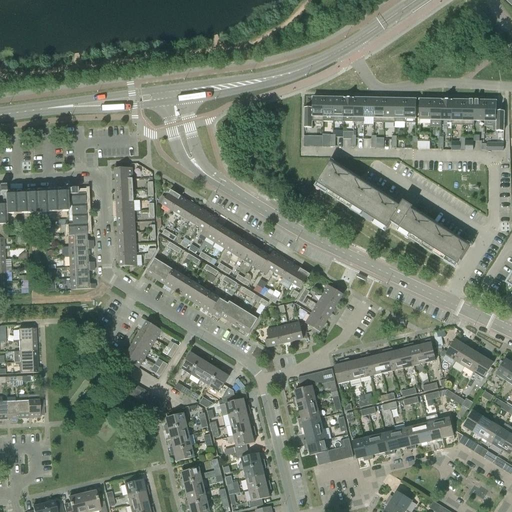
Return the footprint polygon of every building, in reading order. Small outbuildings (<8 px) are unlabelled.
[(313,108),(312,108),(312,122),(324,122),(324,117),(323,117),(324,98),(313,98),(313,108)] [(323,117),(324,117),(333,117),(334,99),(324,98),(323,117)] [(344,118),(344,99),(334,99),(333,117),(343,118),(344,118)] [(354,99),(344,99),(344,118),(343,118),(343,122),(354,123),(354,118),(354,99)] [(354,118),(364,118),(364,99),(354,99),(354,118)] [(364,118),(374,118),(374,99),(364,99),(364,118)] [(374,118),(374,123),(384,123),(385,100),(374,99),(374,118)] [(395,123),(395,119),(395,100),(385,100),(384,123),(395,123)] [(395,119),(405,119),(405,100),(395,100),(395,119)] [(416,100),(405,100),(405,119),(415,119),(416,100)] [(419,120),(430,120),(431,100),(419,100),(419,120)] [(430,120),(441,121),(442,101),(431,100),(430,120)] [(441,121),(452,121),(452,101),(442,101),(441,121)] [(463,121),(463,101),(452,101),(452,121),(451,126),(463,126),(463,121)] [(474,126),(474,121),(474,101),(463,101),(463,121),(463,126),(474,126)] [(474,121),(484,122),(485,102),(474,101),(474,121)] [(496,122),(496,112),(496,102),(485,102),(484,122),(496,122)] [(323,135),(323,147),(330,147),(330,141),(331,135),(323,135)] [(391,223),(458,266),(469,247),(411,210),(413,208),(403,202),(400,207),(330,163),(316,184),(387,229),(391,223)] [(115,165),(116,181),(133,180),(132,169),(123,169),(123,165),(115,165)] [(116,181),(116,191),(133,191),(133,180),(116,181)] [(68,236),(87,235),(85,194),(77,194),(77,190),(77,189),(70,189),(72,225),(67,225),(68,236)] [(116,191),(117,202),(134,201),(133,191),(116,191)] [(172,211),(181,197),(171,191),(166,199),(163,197),(158,203),(172,211)] [(5,195),(5,205),(6,205),(7,215),(68,212),(67,193),(6,195),(5,195)] [(181,217),(190,202),(181,197),(172,211),(181,217)] [(117,202),(117,213),(134,212),(134,201),(117,202)] [(190,223),(199,208),(190,202),(181,217),(190,223)] [(199,228),(208,214),(199,208),(190,223),(199,228)] [(118,224),(135,223),(134,212),(117,213),(118,224)] [(208,214),(199,228),(203,231),(201,235),(207,238),(216,224),(218,220),(208,214)] [(118,224),(118,235),(136,234),(135,223),(118,224)] [(216,244),(225,229),(216,224),(207,238),(216,244)] [(225,250),(234,235),(225,229),(216,244),(225,250)] [(162,234),(168,238),(171,234),(165,230),(162,234)] [(136,245),(136,234),(118,235),(119,245),(136,245)] [(87,242),(87,235),(68,236),(69,247),(93,246),(93,242),(87,242)] [(225,250),(234,255),(243,240),(234,235),(225,250)] [(243,240),(234,255),(243,261),(252,246),(243,240)] [(119,245),(119,256),(137,255),(136,245),(119,245)] [(93,250),(93,246),(69,247),(69,258),(88,257),(87,250),(93,250)] [(252,266),(261,251),(252,246),(243,261),(252,266)] [(0,261),(10,261),(9,250),(4,250),(0,250),(0,261)] [(261,272),(270,257),(261,251),(252,266),(261,272)] [(274,273),(283,258),(273,252),(270,257),(261,272),(267,275),(270,271),(274,273)] [(199,257),(206,261),(208,257),(202,253),(199,257)] [(137,255),(119,256),(120,267),(137,267),(137,255)] [(88,264),(88,257),(69,258),(70,269),(94,267),(94,263),(88,264)] [(283,279),(292,264),(283,258),(274,273),(283,279)] [(146,274),(155,280),(164,265),(155,259),(146,274)] [(0,271),(5,271),(8,271),(11,271),(11,261),(10,261),(0,261),(0,271)] [(292,264),(283,279),(292,284),(301,269),(292,264)] [(173,270),(164,265),(155,280),(164,285),(173,270)] [(94,271),(94,267),(70,269),(70,279),(89,278),(88,272),(94,271)] [(301,269),(292,284),(302,290),(311,275),(301,269)] [(183,276),(173,270),(164,285),(174,291),(183,276)] [(207,280),(212,283),(215,278),(210,275),(207,280)] [(183,276),(174,291),(183,296),(192,282),(183,276)] [(89,285),(89,278),(70,279),(71,291),(95,289),(95,285),(89,285)] [(201,287),(192,282),(183,296),(192,302),(201,287)] [(329,286),(323,296),(338,305),(346,292),(339,288),(337,291),(329,286)] [(210,293),(201,287),(192,302),(201,308),(210,293)] [(261,293),(260,294),(264,297),(266,292),(267,293),(269,289),(265,287),(263,290),(261,293)] [(302,295),(306,298),(310,292),(305,289),(302,295)] [(295,300),(299,294),(295,291),(291,297),(295,300)] [(264,297),(270,300),(272,296),(267,293),(266,292),(264,297)] [(219,298),(210,293),(201,308),(210,313),(219,298)] [(306,298),(302,295),(298,301),(302,304),(306,298)] [(317,305),(332,314),(338,305),(323,296),(317,305)] [(229,305),(228,304),(219,298),(210,313),(220,320),(222,318),(221,317),(229,305)] [(266,307),(268,303),(262,299),(259,303),(266,307)] [(222,318),(230,323),(239,308),(230,302),(228,304),(229,305),(221,317),(222,318)] [(317,305),(312,314),(326,323),(332,314),(317,305)] [(230,323),(239,329),(249,314),(239,308),(230,323)] [(258,320),(249,314),(239,329),(249,334),(258,320)] [(318,336),(326,323),(312,314),(306,324),(314,329),(311,332),(318,336)] [(147,322),(141,332),(156,341),(162,331),(147,322)] [(289,325),(293,342),(308,339),(306,331),(305,331),(302,332),(300,326),(300,323),(289,325)] [(282,345),(293,342),(289,325),(278,328),(282,345)] [(282,345),(278,328),(267,331),(269,340),(265,341),(267,349),(282,345)] [(19,341),(36,341),(36,329),(18,330),(19,341)] [(444,330),(433,333),(435,339),(439,337),(445,336),(444,330)] [(141,332),(135,341),(150,350),(156,341),(141,332)] [(420,346),(424,364),(436,361),(430,340),(425,342),(426,345),(420,346)] [(456,362),(463,350),(467,343),(463,340),(461,343),(456,340),(448,353),(445,358),(443,360),(453,366),(456,362)] [(19,352),(37,351),(36,341),(19,341),(19,352)] [(135,341),(130,350),(145,359),(150,350),(135,341)] [(465,367),(469,360),(474,352),(469,348),(471,345),(467,343),(463,350),(456,362),(465,367)] [(409,345),(414,367),(424,364),(420,346),(414,348),(413,344),(409,345)] [(399,351),(403,369),(414,367),(409,345),(404,347),(405,350),(399,351)] [(139,369),(145,359),(130,350),(124,360),(139,369)] [(387,351),(392,372),(403,369),(399,351),(393,353),(392,350),(387,351)] [(14,363),(20,363),(37,362),(37,351),(19,352),(13,352),(14,363)] [(377,356),(382,374),(392,372),(387,351),(382,352),(383,355),(377,356)] [(474,373),(481,361),(486,354),(482,352),(480,355),(474,352),(469,360),(465,367),(474,373)] [(191,375),(203,357),(199,354),(197,358),(191,354),(182,369),(191,375)] [(490,357),(486,354),(481,361),(474,373),(484,379),(494,363),(488,360),(490,357)] [(366,356),(371,377),(382,374),(377,356),(371,358),(370,355),(366,356)] [(356,362),(360,380),(371,377),(366,356),(361,357),(362,360),(356,362)] [(496,375),(506,381),(511,370),(511,362),(510,362),(511,359),(508,356),(496,375)] [(201,381),(210,366),(204,362),(206,359),(203,357),(191,375),(201,381)] [(360,380),(356,362),(350,363),(349,360),(344,361),(350,382),(360,380)] [(350,382),(344,361),(340,362),(341,365),(334,367),(339,385),(350,382)] [(37,362),(20,363),(20,374),(38,373),(37,362)] [(163,362),(160,368),(164,371),(168,365),(163,362)] [(210,387),(222,368),(218,366),(216,369),(210,366),(201,381),(210,387)] [(160,377),(164,371),(160,368),(156,374),(160,377)] [(222,399),(235,396),(234,392),(224,386),(229,377),(223,374),(225,371),(222,368),(210,387),(219,393),(217,396),(222,399)] [(326,371),(329,383),(335,382),(332,370),(326,371)] [(329,383),(326,371),(321,373),(324,385),(329,383)] [(318,386),(324,385),(321,373),(315,374),(318,386)] [(312,387),(313,387),(318,386),(315,374),(309,376),(312,387)] [(304,377),(307,389),(312,387),(309,376),(304,377)] [(298,378),(301,390),(307,389),(304,377),(298,378)] [(181,393),(183,389),(184,387),(178,383),(174,389),(181,393)] [(132,397),(139,387),(133,384),(127,394),(132,397)] [(132,397),(138,401),(144,390),(139,387),(132,397)] [(184,387),(183,389),(181,393),(186,396),(190,391),(184,387)] [(313,387),(312,387),(307,389),(301,390),(295,392),(296,398),(293,399),(294,404),(315,398),(313,387)] [(143,404),(149,393),(144,390),(138,401),(143,404)] [(450,399),(452,396),(453,394),(447,390),(444,396),(450,399)] [(482,397),(488,401),(491,396),(485,392),(482,397)] [(148,407),(154,396),(149,393),(143,404),(148,407)] [(196,402),(199,397),(193,393),(190,398),(196,402)] [(459,398),(453,394),(452,396),(450,399),(456,403),(459,398)] [(39,395),(28,396),(29,419),(40,418),(40,416),(44,416),(43,401),(39,401),(39,395)] [(19,402),(17,402),(18,419),(29,419),(28,396),(18,396),(19,402)] [(148,407),(153,410),(159,400),(154,396),(148,407)] [(222,417),(229,416),(250,411),(249,406),(245,407),(244,400),(236,402),(235,396),(222,399),(224,406),(220,407),(222,417)] [(209,408),(213,402),(203,397),(200,403),(209,408)] [(7,420),(18,419),(17,402),(15,402),(15,398),(6,399),(6,403),(7,420)] [(318,409),(315,398),(294,404),(295,408),(299,407),(300,413),(318,409)] [(465,401),(459,398),(456,403),(462,407),(465,401)] [(164,403),(159,400),(153,410),(158,413),(164,403)] [(495,405),(501,409),(504,404),(498,400),(495,405)] [(501,409),(507,412),(510,407),(504,404),(501,409)] [(299,425),(320,419),(318,409),(300,413),(302,419),(298,420),(299,425)] [(231,426),(249,422),(248,416),(251,415),(250,411),(229,416),(231,426)] [(473,433),(482,417),(473,411),(463,427),(473,433)] [(166,431),(187,426),(184,415),(166,419),(168,426),(164,426),(166,431)] [(427,418),(428,423),(433,445),(438,444),(437,440),(443,439),(439,421),(437,415),(427,418)] [(482,439),(486,433),(492,423),(482,417),(473,433),(482,439)] [(450,418),(439,421),(443,439),(449,437),(450,441),(455,440),(450,418)] [(323,430),(320,419),(299,425),(300,430),(304,429),(305,435),(323,430)] [(234,437),(255,432),(254,428),(251,429),(249,422),(231,426),(234,437)] [(428,446),(433,445),(428,423),(417,426),(422,444),(428,443),(428,446)] [(492,445),(492,444),(501,429),(492,423),(486,433),(482,439),(492,445)] [(171,441),(189,436),(187,426),(166,431),(167,435),(170,434),(171,441)] [(407,429),(412,450),(417,449),(416,445),(422,444),(417,426),(407,429)] [(396,431),(400,449),(406,448),(407,451),(412,450),(407,429),(396,431)] [(501,450),(508,438),(510,434),(501,429),(492,444),(492,445),(501,450)] [(303,442),(304,446),(326,441),(323,430),(305,435),(307,441),(303,442)] [(385,434),(390,456),(395,454),(394,451),(400,449),(396,431),(385,434)] [(236,454),(248,451),(247,446),(254,444),(253,437),(256,436),(255,432),(234,437),(228,439),(229,445),(235,443),(237,448),(234,448),(236,454)] [(390,456),(385,434),(374,437),(379,455),(385,453),(386,457),(390,456)] [(510,456),(511,456),(511,453),(511,435),(510,434),(508,438),(501,450),(510,456)] [(171,452),(192,447),(189,436),(171,441),(173,447),(170,448),(171,452)] [(379,455),(374,437),(364,439),(369,461),(374,460),(373,456),(379,455)] [(369,461),(364,439),(353,442),(357,460),(364,458),(364,462),(369,461)] [(322,454),(328,452),(326,441),(304,446),(305,451),(309,450),(310,457),(316,455),(322,454)] [(469,450),(475,453),(479,446),(473,443),(469,450)] [(192,447),(171,452),(172,456),(175,456),(177,462),(195,458),(192,447)] [(351,447),(345,448),(348,459),(353,458),(351,447)] [(345,448),(339,449),(339,450),(342,460),(348,459),(345,448)] [(342,460),(339,450),(339,449),(334,451),(336,462),(342,460)] [(244,470),(265,465),(264,461),(261,461),(259,455),(249,457),(248,451),(236,454),(237,460),(241,459),(243,464),(238,465),(240,471),(244,469),(244,470)] [(336,462),(334,451),(328,452),(331,463),(336,462)] [(328,452),(322,454),(325,465),(331,463),(328,452)] [(319,466),(325,465),(322,454),(316,455),(319,466)] [(493,464),(495,462),(497,457),(492,454),(488,461),(493,464)] [(497,457),(495,462),(493,464),(497,467),(501,460),(497,457)] [(247,481),(265,477),(263,470),(266,469),(265,465),(244,470),(247,481)] [(202,479),(215,476),(214,471),(201,475),(200,469),(181,473),(183,480),(180,481),(181,485),(202,480),(202,479)] [(127,496),(148,491),(147,486),(144,487),(142,481),(137,482),(135,477),(123,480),(127,496)] [(249,491),(271,486),(270,482),(266,483),(265,477),(247,481),(249,491)] [(187,495),(190,494),(205,491),(202,480),(181,485),(182,489),(185,488),(187,495)] [(271,486),(249,491),(252,502),(250,503),(251,509),(263,506),(262,500),(270,498),(268,491),(272,490),(271,486)] [(129,507),(147,502),(146,496),(149,495),(148,491),(127,496),(129,507)] [(185,502),(186,507),(207,501),(205,491),(190,494),(187,495),(188,501),(185,502)] [(82,496),(85,511),(95,511),(100,511),(106,511),(104,502),(98,503),(95,492),(82,496)] [(390,496),(388,500),(407,511),(413,502),(397,492),(393,498),(390,496)] [(64,506),(65,511),(85,511),(82,496),(68,499),(70,505),(64,506)] [(228,503),(227,497),(226,497),(221,498),(223,509),(229,507),(228,503)] [(385,511),(386,511),(406,511),(407,511),(388,500),(385,505),(388,506),(385,511)] [(210,511),(207,501),(186,507),(187,511),(190,510),(190,511),(210,511)] [(63,511),(61,504),(55,506),(54,502),(44,504),(45,511),(63,511)] [(130,511),(153,511),(152,508),(149,509),(147,502),(129,507),(130,511)] [(433,511),(438,504),(433,502),(429,509),(433,511)]
